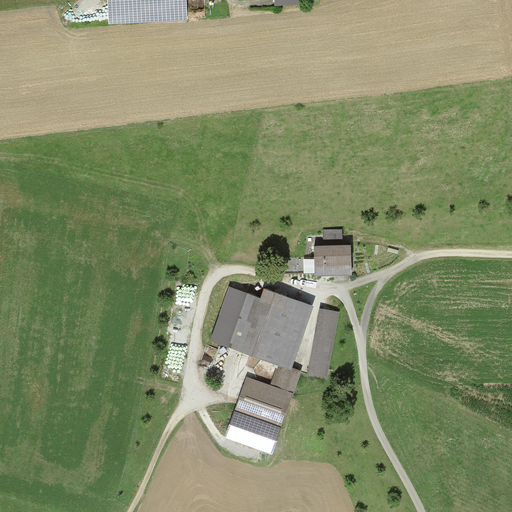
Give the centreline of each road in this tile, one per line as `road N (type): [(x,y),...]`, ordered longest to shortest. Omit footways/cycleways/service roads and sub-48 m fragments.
road 1 (track): [(339,287),(217,272),(207,283),(190,371),(199,392)]
road 2 (track): [(420,511),(375,426),(361,336),(339,287)]
road 3 (track): [(511,256),(424,253),(339,287)]
road 4 (track): [(129,511),(178,411),(199,392)]
